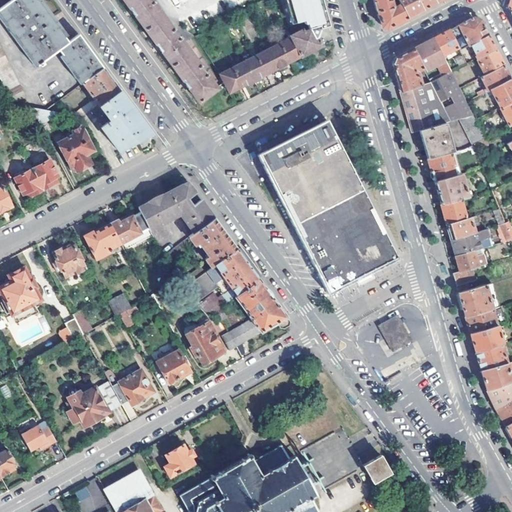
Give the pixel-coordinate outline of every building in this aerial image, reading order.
[(102,68),(78,35),(74,37),(68,42),(52,20),(37,0),(10,0),(0,8),(0,13),(37,65),(58,49),(83,82),(102,68)] [(185,83),(200,103),(218,88),(207,74),(204,75),(199,68),(201,66),(181,38),(178,40),(172,32),(174,30),(154,2),(151,4),(148,0),(123,0),(131,10),(158,47),(185,83)] [(302,29),(290,35),(290,37),(300,56),(317,47),(312,38),(316,33),(319,29),(329,26),(321,0),(297,0),(305,24),(308,23),(309,30),(303,31),(302,29)] [(374,0),(382,25),(389,28),(403,21),(407,19),(400,6),(395,9),(393,8),(390,0),(374,0)] [(417,0),(396,0),(400,6),(407,19),(410,17),(423,10),(417,0)] [(417,0),(423,10),(426,9),(438,3),(436,0),(417,0)] [(459,48),(460,50),(471,45),(490,35),(482,20),(474,18),(456,27),(450,30),(459,48)] [(434,38),(444,58),(447,57),(445,54),(459,48),(450,30),(437,36),(434,38)] [(477,56),(476,57),(477,59),(497,49),(495,46),(490,35),(471,45),(477,56)] [(300,56),(290,37),(279,43),(289,62),(300,56)] [(419,46),(413,48),(423,68),(425,72),(438,66),(442,73),(437,76),(438,79),(430,83),(439,101),(450,122),(459,119),(473,115),(444,58),(434,38),(429,41),(419,46)] [(289,62),(279,43),(267,50),(277,69),(289,62)] [(0,45),(0,76),(13,102),(26,96),(0,45)] [(400,92),(423,85),(420,76),(416,74),(414,75),(414,72),(423,68),(413,48),(395,58),(394,62),(393,66),(398,84),(400,92)] [(497,49),(477,59),(485,77),(505,66),(504,64),(497,49)] [(277,69),(267,50),(255,56),(265,75),(277,69)] [(265,75),(255,56),(243,62),(254,81),(265,75)] [(254,81),(243,62),(232,68),(242,87),(254,81)] [(478,94),(479,97),(491,90),(511,79),(511,77),(505,66),(485,77),(482,78),(488,89),(486,90),(485,90),(478,94)] [(102,68),(83,82),(100,105),(119,90),(117,87),(110,78),(102,68)] [(219,75),(229,94),(242,87),(232,68),(219,75)] [(511,79),(491,90),(501,108),(511,102),(511,79)] [(401,94),(406,112),(439,101),(430,83),(423,85),(400,92),(401,94)] [(100,127),(118,150),(150,133),(133,109),(129,104),(125,99),(119,90),(100,105),(95,109),(91,112),(101,126),(100,127)] [(406,112),(412,133),(420,131),(446,123),(450,122),(439,101),(406,112)] [(511,102),(501,108),(510,125),(511,124),(511,102)] [(90,103),(73,117),(83,118),(91,112),(95,109),(90,103)] [(22,106),(30,122),(38,119),(32,108),(22,106)] [(40,124),(60,114),(32,108),(38,119),(40,124)] [(459,119),(472,145),(485,138),(473,115),(459,119)] [(308,249),(329,291),(340,285),(341,286),(356,279),(359,284),(365,281),(372,277),(369,272),(385,264),(384,263),(396,257),(388,243),(389,242),(381,224),(379,225),(326,120),(320,124),(266,151),(260,154),(289,211),(288,212),(295,226),(296,225),(301,235),(299,236),(307,250),(308,249)] [(264,147),(266,151),(320,124),(318,120),(264,147)] [(451,153),(455,152),(446,123),(420,131),(422,140),(428,159),(451,153)] [(58,144),(72,170),(75,169),(77,171),(92,163),(87,154),(94,150),(83,127),(67,136),(68,138),(58,144)] [(428,159),(435,181),(459,175),(457,164),(455,165),(451,153),(428,159)] [(58,175),(49,158),(32,168),(43,189),(59,181),(56,177),(58,175)] [(15,177),(23,193),(25,193),(28,197),(43,189),(32,168),(15,177)] [(461,199),(468,197),(462,174),(459,175),(435,181),(441,205),(461,199)] [(183,185),(138,207),(140,212),(148,228),(149,230),(155,226),(156,228),(176,218),(176,217),(179,215),(189,227),(188,228),(192,234),(213,219),(200,201),(190,208),(186,203),(187,201),(187,199),(195,194),(190,187),(183,185)] [(0,211),(10,206),(0,187),(0,211)] [(447,225),(468,219),(461,199),(441,205),(447,225)] [(493,212),(498,226),(502,224),(506,223),(500,209),(493,212)] [(148,228),(140,212),(120,222),(118,219),(110,223),(120,243),(148,228)] [(451,240),(476,232),(472,218),(468,219),(447,225),(451,240)] [(188,237),(194,245),(198,242),(208,256),(204,259),(211,268),(214,265),(235,249),(232,244),(224,234),(216,223),(213,219),(192,234),(188,237)] [(85,237),(96,258),(97,259),(111,252),(112,249),(111,248),(120,243),(110,223),(100,229),(98,228),(85,235),(85,237)] [(502,224),(509,241),(511,239),(511,238),(506,223),(502,224)] [(451,240),(456,256),(475,251),(481,249),(479,242),(490,238),(488,229),(476,232),(451,240)] [(162,256),(165,263),(188,245),(184,240),(162,256)] [(54,252),(66,277),(74,272),(75,274),(76,273),(77,274),(85,270),(85,269),(86,268),(72,242),(54,252)] [(231,288),(218,298),(209,304),(205,299),(213,292),(201,275),(182,289),(207,316),(215,311),(220,307),(235,297),(259,280),(246,263),(243,259),(235,249),(214,265),(231,288)] [(472,269),(479,267),(475,251),(456,256),(461,272),(472,269)] [(206,270),(202,264),(176,283),(182,289),(201,275),(206,270)] [(0,286),(0,291),(5,302),(2,303),(7,313),(10,312),(12,315),(20,311),(21,313),(25,316),(34,311),(34,307),(34,304),(41,300),(35,288),(37,287),(32,278),(30,279),(24,267),(9,275),(11,281),(0,286)] [(456,281),(457,287),(475,281),(472,269),(461,272),(454,274),(456,281)] [(221,337),(229,350),(275,324),(278,328),(283,331),(289,327),(290,323),(273,300),(269,295),(261,283),(259,280),(235,297),(251,321),(221,337)] [(464,312),(466,317),(493,309),(486,286),(459,294),(461,301),(464,312)] [(218,298),(213,292),(205,299),(209,304),(218,298)] [(131,307),(123,293),(108,301),(115,315),(119,314),(131,307)] [(119,314),(128,329),(135,326),(130,315),(138,310),(135,304),(131,307),(119,314)] [(215,311),(221,320),(226,318),(220,307),(215,311)] [(468,323),(471,334),(498,326),(493,309),(466,317),(468,323)] [(383,336),(393,353),(413,341),(404,326),(397,314),(377,326),(383,336)] [(60,333),(65,344),(82,334),(76,322),(74,318),(65,323),(67,327),(61,330),(60,333)] [(91,329),(84,318),(76,322),(82,334),(91,329)] [(189,347),(194,356),(196,355),(202,366),(223,353),(215,336),(217,335),(208,322),(198,328),(197,327),(185,334),(191,346),(189,347)] [(473,342),(476,352),(502,344),(503,344),(498,326),(471,334),(473,342)] [(479,362),(482,371),(508,364),(502,344),(476,352),(479,362)] [(177,350),(156,362),(168,384),(169,383),(171,384),(179,380),(178,378),(190,371),(177,350)] [(511,362),(508,364),(482,371),(483,376),(486,386),(487,391),(511,381),(511,378),(510,371),(511,370),(511,362)] [(104,373),(108,381),(110,384),(117,379),(116,377),(114,375),(112,373),(110,371),(108,370),(104,373)] [(152,391),(141,370),(118,382),(117,379),(110,384),(119,399),(126,396),(129,401),(131,405),(134,404),(135,405),(141,401),(142,399),(142,398),(152,391)] [(66,412),(72,423),(79,419),(83,426),(122,405),(119,399),(110,384),(108,381),(95,389),(94,387),(80,394),(78,391),(67,397),(69,400),(66,403),(70,409),(66,412)] [(492,399),(498,409),(511,400),(511,381),(487,391),(492,399)] [(129,401),(126,396),(119,399),(122,405),(129,401)] [(505,421),(508,426),(511,423),(511,400),(498,409),(505,421)] [(21,433),(31,451),(40,446),(41,449),(56,441),(48,425),(41,428),(38,423),(21,433)] [(164,467),(169,477),(194,464),(183,445),(165,455),(169,463),(164,467)] [(180,495),(189,511),(316,511),(319,510),(312,497),(316,495),(294,456),(290,458),(283,446),(254,461),(253,457),(254,456),(253,454),(251,455),(250,453),(247,454),(248,456),(214,476),(213,474),(209,476),(211,478),(180,495)] [(15,463),(7,449),(0,452),(0,476),(1,476),(2,477),(7,474),(8,472),(14,469),(12,466),(15,463)] [(362,466),(372,483),(390,472),(380,455),(362,466)] [(162,511),(139,470),(104,490),(116,511),(162,511)] [(78,500),(89,496),(86,487),(75,492),(78,500)] [(61,496),(66,505),(76,500),(71,490),(61,496)]
